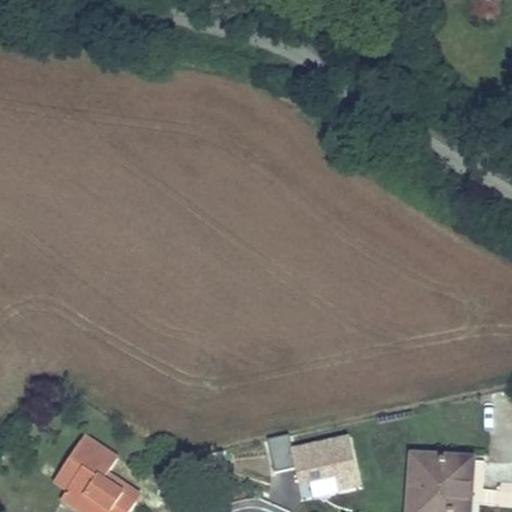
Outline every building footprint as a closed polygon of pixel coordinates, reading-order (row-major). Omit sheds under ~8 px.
[(305,499),(360,491),(351,437),(291,446),(289,437),(272,440),(277,470),(299,466),(305,499)] [(63,500),(81,511),(131,511),(137,504),(104,482),(109,475),(118,460),(84,438),(55,482),(69,491),(63,500)] [(414,457),(410,511),(461,511),(463,489),(470,489),(473,461),(414,457)] [(473,461),(470,489),(484,490),(486,462),(473,461)] [(109,475),(104,482),(137,504),(142,497),(109,475)] [(463,489),(461,511),(469,511),(470,489),(463,489)]
